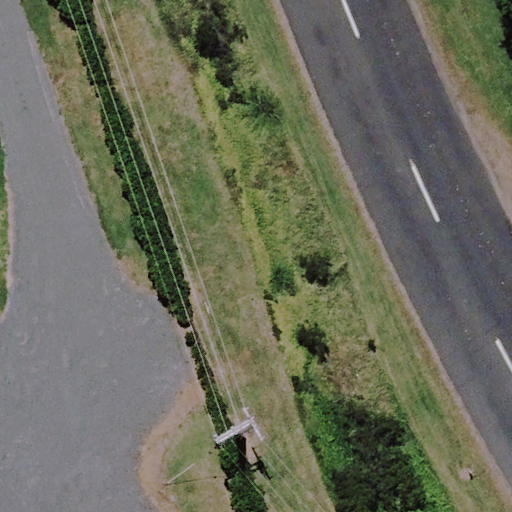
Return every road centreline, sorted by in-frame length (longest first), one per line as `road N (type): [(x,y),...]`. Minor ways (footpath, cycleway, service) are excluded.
road 1 (unknown): [(0,53),(108,334),(103,511)]
road 2 (unclassified): [(511,391),(493,365),(349,0)]
